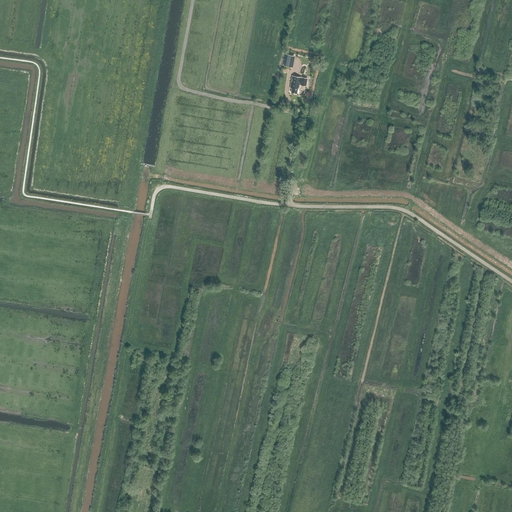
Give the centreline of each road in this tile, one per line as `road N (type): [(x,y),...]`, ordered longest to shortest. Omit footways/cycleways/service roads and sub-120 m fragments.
road 1 (unclassified): [(290,204),(294,117),(180,87),(191,0)]
road 2 (track): [(406,211),(279,205),(167,187),(157,192),(152,215),(145,214)]
road 3 (track): [(511,281),(406,211)]
